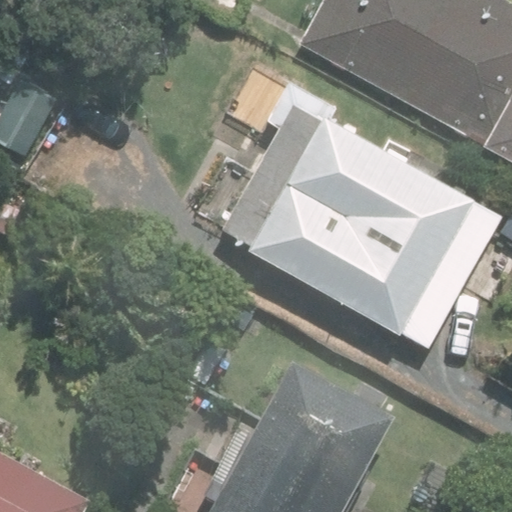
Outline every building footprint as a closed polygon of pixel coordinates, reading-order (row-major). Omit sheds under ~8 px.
[(511,4),(503,0),(322,0),(299,43),(488,145),(485,150),(511,164),(511,4)] [(252,246),(249,249),(407,335),(479,203),(331,120),(339,109),(289,83),(268,121),(280,127),(221,228),(252,246)] [(341,511),(395,415),(293,360),(210,511),(341,511)] [(0,452),(0,511),(83,511),(89,502),(0,452)] [(416,511),(392,499),(385,511),(416,511)]
